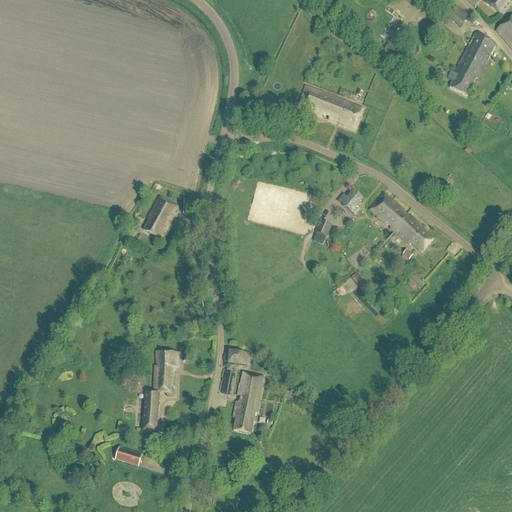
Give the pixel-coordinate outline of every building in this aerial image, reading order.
[(502,17),(511,4),(511,0),(488,0),(485,4),(502,17)] [(448,18),(461,28),(467,20),(454,10),(448,18)] [(289,18),(282,14),(259,60),(276,68),(280,61),(290,66),(301,43),(282,33),(289,18)] [(511,18),(496,33),(511,51),(511,18)] [(328,38),(330,35),(333,32),(329,28),(324,34),(328,38)] [(476,35),(455,74),(454,75),(451,74),(448,81),(454,84),(451,89),(467,98),(477,80),(479,81),(495,49),(495,48),(496,46),(476,35)] [(399,52),(389,45),(384,51),(394,58),(399,52)] [(452,47),(447,53),(452,57),(457,51),(452,47)] [(298,110),(322,120),(324,116),(329,119),(328,122),(354,133),(363,111),(306,89),(298,110)] [(263,102),(258,115),(281,124),(288,107),(276,103),(276,104),(265,100),(264,102),(263,102)] [(354,194),(343,207),(351,214),(362,200),(354,194)] [(376,220),(394,235),(404,225),(402,223),(407,218),(405,216),(406,215),(394,205),(393,205),(384,197),(370,213),(377,219),(376,220)] [(159,242),(170,224),(166,222),(170,217),(173,219),(178,210),(160,200),(147,222),(149,223),(143,233),(159,242)] [(184,200),(183,216),(196,217),(197,201),(184,200)] [(306,221),(309,214),(305,212),(301,219),(306,221)] [(404,225),(394,235),(409,248),(411,246),(422,255),(433,242),(420,231),(422,229),(411,220),(410,221),(407,218),(402,223),(404,225)] [(321,223),(316,234),(327,239),(332,228),(321,223)] [(407,251),(403,256),(404,256),(409,261),(413,257),(407,251)] [(383,258),(389,265),(394,261),(387,254),(383,258)] [(361,282),(356,275),(351,279),(357,286),(361,282)] [(103,284),(109,288),(114,280),(107,276),(103,284)] [(250,356),(230,354),(229,366),(249,367),(250,356)] [(178,370),(179,356),(157,355),(157,369),(154,369),(153,394),(145,394),(143,433),(158,434),(160,393),(168,394),(168,398),(174,399),(176,370),(178,370)] [(232,420),(234,420),(235,420),(235,421),(233,433),(234,434),(251,437),(253,425),(255,425),(262,391),(261,391),(263,380),(244,376),(242,375),(237,397),(239,397),(240,397),(239,404),(237,404),(236,403),(232,420)] [(229,397),(232,379),(226,377),(222,395),(229,397)] [(119,451),(115,463),(138,469),(142,458),(119,451)]
